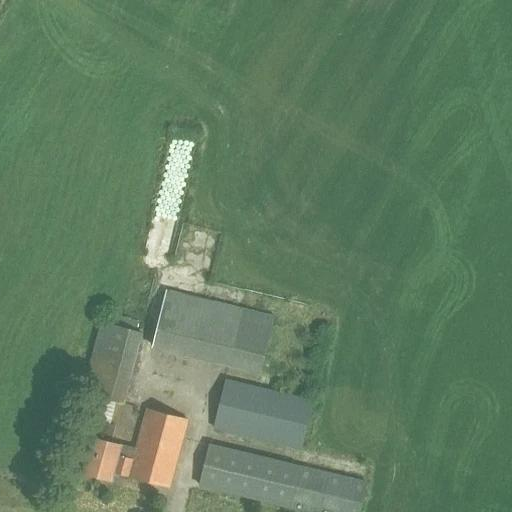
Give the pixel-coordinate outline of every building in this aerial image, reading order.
[(283,317),(162,288),(157,310),(166,312),(157,348),(269,375),(283,317)] [(144,331),(114,324),(102,321),(84,392),(124,403),(144,331)] [(228,405),(221,432),(310,453),(317,426),(228,405)] [(170,487),(188,420),(147,409),(137,448),(120,444),(120,445),(111,443),(116,426),(99,422),(94,438),(84,473),(111,480),(114,472),(170,487)] [(306,511),(360,511),(367,480),(210,443),(200,486),(306,511)]
